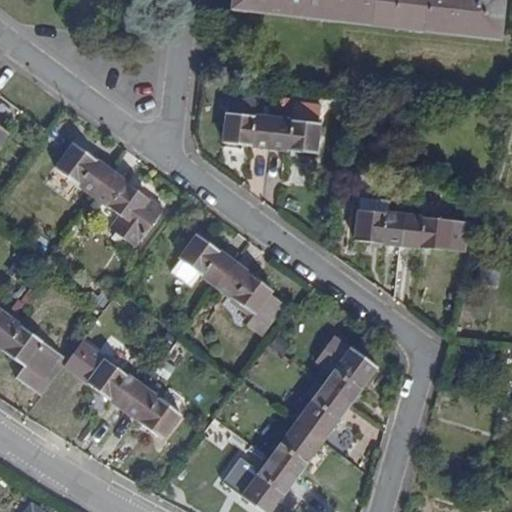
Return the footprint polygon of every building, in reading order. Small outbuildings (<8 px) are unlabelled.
[(233,0),(232,10),(498,40),(502,0),(233,0)] [(289,123),(254,119),(255,104),(229,101),(227,116),(224,145),(314,154),(317,126),(316,126),(318,108),(291,105),(289,123)] [(57,171),(48,184),(68,197),(76,186),(119,217),(108,233),(133,251),(160,213),(146,203),(148,200),(73,146),(56,170),(57,171)] [(360,213),(356,243),(462,254),(466,225),(360,213)] [(252,315),(267,295),(270,292),(197,238),(180,262),(171,275),(192,290),(201,278),(252,315)] [(282,306),(267,295),(252,315),(244,326),(259,337),(282,306)] [(0,313),(0,349),(24,368),(15,379),(34,393),(61,358),(42,344),(0,313)] [(350,351),(242,498),(261,511),(270,511),(375,369),(350,351)] [(67,363),(61,358),(34,393),(41,398),(67,363)] [(88,386),(161,439),(178,416),(105,362),(88,386)]
